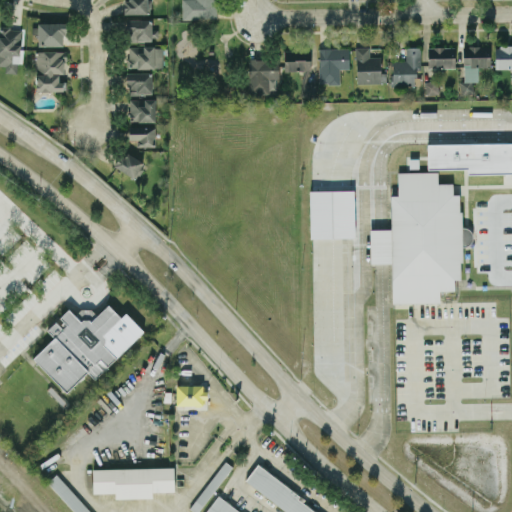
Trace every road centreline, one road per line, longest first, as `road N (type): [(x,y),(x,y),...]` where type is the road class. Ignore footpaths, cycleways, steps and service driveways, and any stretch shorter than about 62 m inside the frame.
road 1 (secondary): [(429,511),(297,400),(136,228)]
road 2 (secondary): [(114,249),(374,511)]
road 3 (residential): [(511,12),(263,17)]
road 4 (secondary): [(136,228),(0,117)]
road 5 (secondary): [(0,154),(114,249)]
road 6 (residential): [(60,0),(84,5),(97,22),(96,120)]
